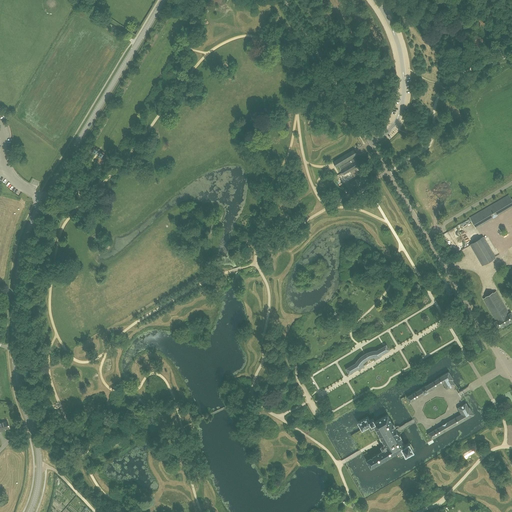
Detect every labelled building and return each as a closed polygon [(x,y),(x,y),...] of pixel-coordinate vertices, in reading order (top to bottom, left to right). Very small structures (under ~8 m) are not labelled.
[(357,153),(354,149),(333,161),(335,165),(336,167),(339,166),(341,169),(340,170),(344,175),(344,174),(360,164),(361,165),(358,160),(356,160),(354,157),(358,155),(357,153)] [(349,183),(353,190),(371,179),(367,173),(349,183)] [(511,201),(509,195),(470,218),(476,228),(511,206),(511,201)] [(215,220),(212,219),(209,220),(207,231),(209,234),(211,235),(214,233),(216,222),(215,220)] [(483,237),(470,245),(482,264),(495,257),(483,237)] [(496,292),(484,299),(496,321),(494,322),(498,329),(511,320),(511,314),(511,313),(509,314),(496,292)] [(365,353),(363,354),(362,356),(359,358),(358,359),(356,361),(355,363),(345,369),(349,375),(358,369),(358,370),(365,366),(363,364),(364,363),(367,361),(369,359),(371,358),(374,357),(375,360),(382,356),(381,355),(390,350),(386,344),(377,350),(375,350),(373,350),(371,351),(369,351),(367,352),(365,353)] [(453,379),(449,372),(406,397),(410,403),(443,383),(447,389),(455,384),(452,380),(453,379)] [(428,433),(431,439),(474,415),(469,407),(466,403),(458,408),(461,414),(428,433)] [(371,468),(384,460),(385,461),(389,458),(396,454),(396,455),(398,456),(401,456),(404,454),(405,456),(414,452),(409,443),(405,445),(401,438),(402,438),(400,435),(399,435),(397,431),(396,429),(395,427),(394,424),(393,424),(388,415),(375,422),(373,418),(370,420),(368,416),(357,422),(362,431),(368,427),(371,430),(374,428),(380,438),(379,438),(381,443),(383,442),(384,444),(380,447),(382,450),(366,460),(371,468)] [(0,422),(0,431),(3,431),(3,429),(9,428),(7,421),(0,422)]
